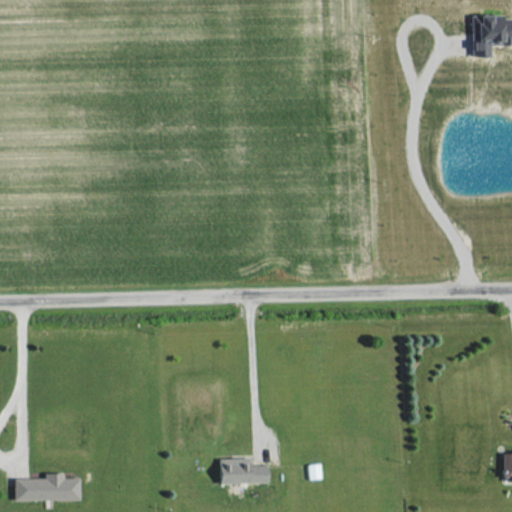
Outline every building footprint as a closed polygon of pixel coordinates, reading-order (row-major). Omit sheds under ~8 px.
[(487,57),(488,44),(511,45),(511,16),(470,15),(469,56),(487,57)] [(511,452),(501,453),(501,472),(511,471),(511,452)] [(265,482),(264,465),(244,466),(243,458),(215,459),(217,485),(265,482)] [(305,480),(318,479),(316,464),(303,465),(305,480)] [(77,500),(77,478),(61,478),(61,473),(41,474),(41,478),(11,478),(11,501),(77,500)]
